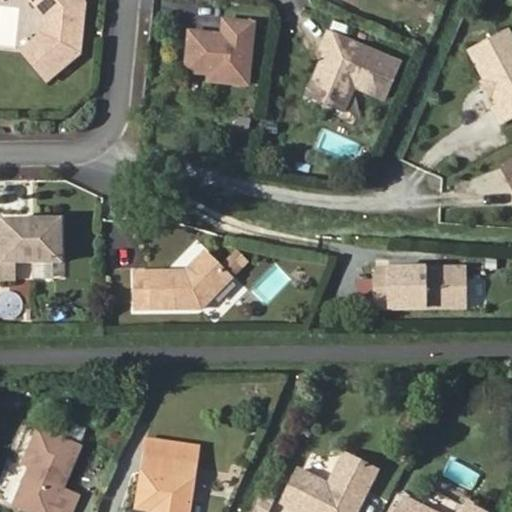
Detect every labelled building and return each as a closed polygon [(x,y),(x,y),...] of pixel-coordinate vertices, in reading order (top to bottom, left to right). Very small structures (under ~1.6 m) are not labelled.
[(35,0),(45,11),(44,29),(24,46),(49,77),(82,49),(83,37),(78,37),(80,10),(85,10),(86,0),(35,0)] [(227,33),(194,30),(191,68),(214,70),(213,77),(251,81),(257,21),(228,18),(227,33)] [(329,48),(311,91),(346,106),(356,82),(386,94),(401,60),(330,30),(324,45),(329,48)] [(511,52),(502,35),(465,57),(495,110),(490,114),(498,128),(511,119),(511,52)] [(511,166),(502,172),(511,189),(511,166)] [(60,216),(1,217),(1,243),(0,242),(0,274),(13,274),(13,259),(60,258),(60,216)] [(230,274),(251,252),(233,249),(219,263),(230,274)] [(133,270),(133,307),(199,306),(229,276),(202,250),(183,270),(182,274),(169,274),(169,269),(133,270)] [(375,266),(373,272),(373,306),(466,305),(465,266),(375,266)] [(40,435),(27,469),(35,472),(21,507),(33,511),(76,511),(82,496),(66,490),(81,449),(40,435)] [(142,455),(140,472),(137,511),(143,511),(191,511),(196,478),(198,461),(142,455)] [(352,456),(344,473),(352,478),(361,460),(352,456)] [(352,478),(344,473),(337,486),(305,471),(288,507),(297,511),(365,511),(369,506),(358,506),(364,496),(375,494),(386,472),(361,460),(352,478)] [(439,489),(429,509),(411,499),(404,511),(496,511),(498,508),(479,498),(474,507),(439,489)] [(369,506),(375,494),(364,496),(358,506),(369,506)]
